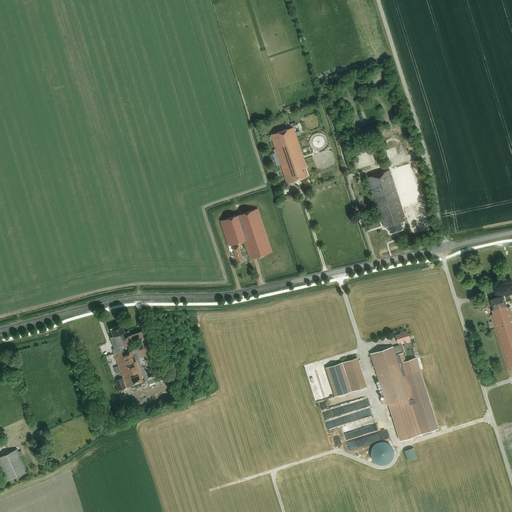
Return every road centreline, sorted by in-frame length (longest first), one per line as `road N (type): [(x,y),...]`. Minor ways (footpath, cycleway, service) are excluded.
road 1 (secondary): [(0,331),(120,299),(231,295),(442,247)]
road 2 (unclassified): [(442,247),(425,152),(378,0)]
road 3 (unclassified): [(511,479),(442,247)]
